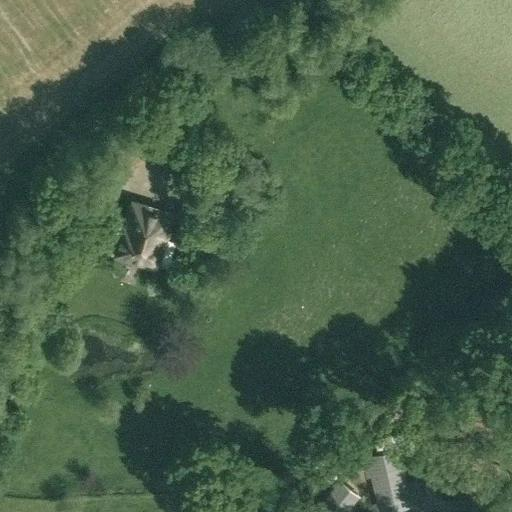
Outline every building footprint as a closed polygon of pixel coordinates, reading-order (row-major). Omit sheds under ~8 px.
[(135,125),(90,173),(107,190),(153,142),(135,125)] [(207,195),(238,217),(253,196),(222,174),(207,195)] [(173,212),(132,200),(125,225),(121,224),(117,236),(122,237),(117,254),(158,266),(159,262),(169,265),(176,240),(166,237),(173,212)] [(38,226),(58,241),(73,220),(53,206),(38,226)] [(379,451),(363,455),(364,460),(368,475),(372,474),(381,509),(384,511),(393,509),(395,506),(411,502),(411,500),(420,498),(422,495),(419,481),(416,480),(407,482),(400,451),(416,447),(411,429),(376,437),(379,451)] [(333,445),(314,464),(331,482),(351,463),(333,445)] [(317,511),(344,511),(359,494),(342,481),(317,511)]
